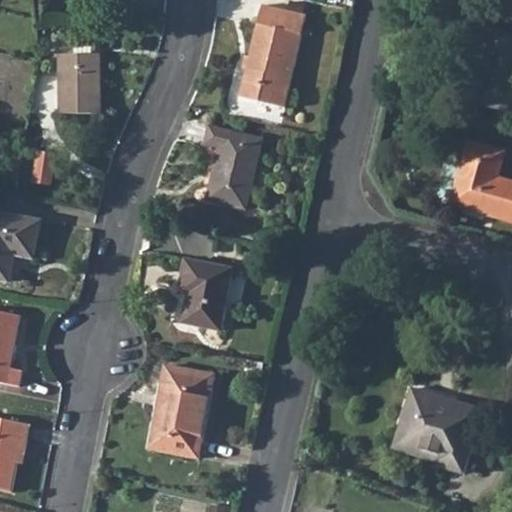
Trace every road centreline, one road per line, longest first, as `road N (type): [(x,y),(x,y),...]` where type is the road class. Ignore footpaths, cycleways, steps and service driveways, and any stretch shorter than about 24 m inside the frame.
road 1 (residential): [(68,511),(126,194),(174,104),(197,0)]
road 2 (residential): [(266,511),(333,226)]
road 3 (residential): [(333,226),(386,0)]
road 4 (residential): [(333,226),(511,271)]
